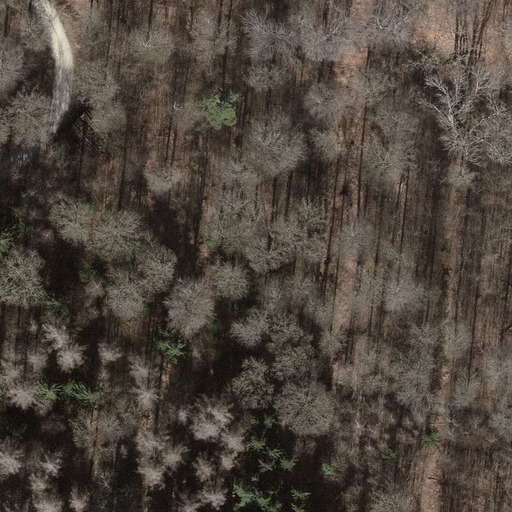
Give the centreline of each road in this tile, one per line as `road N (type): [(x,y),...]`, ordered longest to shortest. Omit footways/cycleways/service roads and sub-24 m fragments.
road 1 (track): [(0,296),(131,347),(297,388),(427,405),(511,430)]
road 2 (track): [(62,100),(245,331),(312,390)]
road 3 (track): [(0,169),(39,138),(62,100),(62,40),(39,0)]
